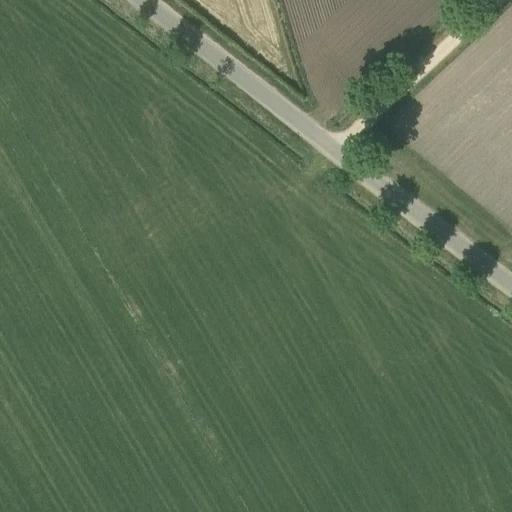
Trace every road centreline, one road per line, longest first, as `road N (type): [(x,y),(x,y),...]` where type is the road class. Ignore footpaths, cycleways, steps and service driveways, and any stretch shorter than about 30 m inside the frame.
road 1 (unclassified): [(511,283),(144,0)]
road 2 (track): [(338,149),(498,0)]
